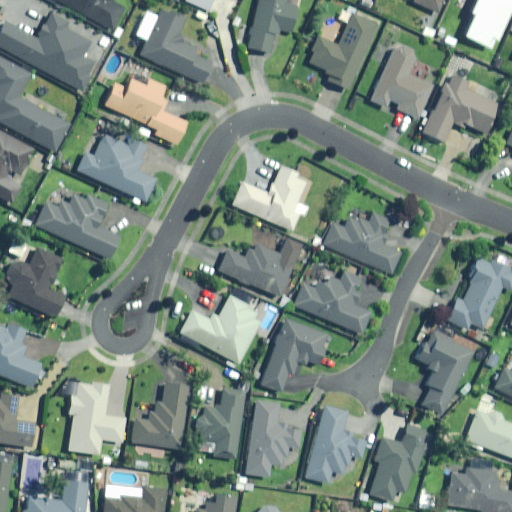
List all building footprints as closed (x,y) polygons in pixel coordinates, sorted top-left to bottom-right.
[(50,0),(108,32),(120,9),(107,2),(108,0),(50,0)] [(180,0),(180,1),(205,11),(209,0),(180,0)] [(281,0),(255,0),(241,48),(265,54),(271,34),(276,35),(277,32),(286,34),(293,7),(281,4),(281,0)] [(441,0),(410,0),(409,3),(436,14),(441,0)] [(458,36),(486,49),(490,40),(494,42),(511,0),(471,0),(466,13),(468,14),(458,36)] [(182,19),(157,8),(135,55),(197,84),(207,63),(190,55),(192,50),(172,41),(182,19)] [(64,24),(45,13),(31,39),(0,21),(0,49),(77,92),(91,66),(78,59),(87,43),(61,29),(64,24)] [(302,62),(320,70),(319,73),(324,75),(321,81),(344,91),(373,25),(347,14),(333,45),(313,37),(302,62)] [(404,49),(391,43),(364,100),(382,109),(386,101),(393,104),(391,110),(413,120),(429,86),(404,75),(414,54),(404,49)] [(28,74),(0,58),(0,125),(50,153),(66,125),(15,97),(28,74)] [(109,83),(99,105),(142,124),(141,127),(151,131),(150,135),(172,145),(183,122),(159,112),(164,101),(156,98),(161,87),(128,72),(121,88),(109,83)] [(467,84),(444,74),(419,133),(440,143),(450,122),(480,135),(495,101),(465,88),(467,84)] [(511,128),(509,127),(501,144),(509,148),(507,154),(511,156),(511,128)] [(0,133),(0,199),(8,204),(17,186),(1,178),(5,170),(16,176),(30,150),(0,133)] [(140,160),(137,159),(143,146),(126,138),(123,145),(99,135),(88,158),(80,154),(72,171),(141,203),(152,181),(134,173),(140,160)] [(293,173),(276,166),(265,194),(238,182),(228,205),(288,231),(295,214),(289,212),(302,183),(290,178),(293,173)] [(50,195),(46,204),(42,202),(31,226),(104,259),(115,236),(93,226),(103,205),(71,190),(65,202),(50,195)] [(333,227),(327,225),(318,245),(386,275),(396,253),(376,244),(386,222),(369,214),(366,223),(358,220),(356,226),(337,217),(333,227)] [(297,246),(279,239),(274,252),(252,244),(250,250),(244,248),(241,258),(223,251),(214,272),(277,297),(297,246)] [(55,287),(47,284),(58,260),(26,246),(19,262),(14,260),(4,284),(8,286),(3,297),(51,318),(61,296),(53,292),(55,287)] [(511,278),(504,274),(506,270),(486,260),(484,264),(475,259),(454,301),(450,298),(439,320),(461,331),(465,324),(477,330),(498,288),(505,292),(511,278)] [(337,271),(332,282),(324,278),(321,285),(309,279),(306,286),(299,283),(289,306),(358,336),(368,313),(350,305),(356,292),(351,290),(356,279),(337,271)] [(244,306),(225,296),(214,317),(209,314),(206,320),(187,310),(174,333),(235,365),(257,322),(250,318),(252,313),(243,308),(244,306)] [(511,305),(503,325),(511,328),(511,305)] [(328,337),(281,319),(256,385),(278,393),(285,375),(289,376),(294,363),(302,366),(303,362),(316,367),(328,337)] [(3,328),(0,326),(0,378),(27,389),(38,364),(18,356),(22,346),(17,344),(22,332),(4,324),(3,328)] [(469,353),(425,331),(411,359),(430,369),(421,387),(424,389),(416,406),(437,416),(469,353)] [(511,368),(510,374),(499,369),(489,389),(511,399),(511,368)] [(101,416),(105,386),(72,382),(70,396),(65,396),(63,414),(68,415),(64,451),(95,455),(97,440),(118,443),(121,419),(101,416)] [(150,402),(149,414),(132,412),(128,443),(176,450),(184,387),(159,384),(157,403),(150,402)] [(14,396),(0,394),(0,443),(28,447),(31,423),(11,421),(14,396)] [(240,397),(218,394),(216,408),(196,405),(195,417),(192,416),(190,432),(199,433),(198,442),(210,444),(208,457),(232,460),(240,397)] [(298,425),(273,422),(274,416),(276,403),(251,400),(249,413),(247,413),(240,474),(267,477),(269,466),(279,467),(280,458),(284,458),(285,448),(295,449),(298,425)] [(339,475),(341,466),(346,467),(348,457),(357,459),(361,442),(349,439),(350,434),(338,431),(343,413),(319,407),(301,478),(325,484),(328,472),(339,475)] [(473,407),(460,441),(511,460),(511,424),(488,415),(489,413),(473,407)] [(408,473),(412,474),(418,455),(422,440),(397,433),(394,443),(378,438),(371,459),(375,460),(364,495),(389,503),(392,492),(401,495),(408,473)] [(459,468),(458,470),(448,469),(442,506),(486,511),(509,511),(511,493),(496,491),(498,474),(459,468)] [(173,474),(161,473),(160,484),(172,485),(173,474)] [(79,511),(82,484),(60,482),(58,501),(21,499),(20,511),(79,511)] [(139,490),(98,486),(95,511),(159,511),(161,489),(140,487),(139,490)] [(430,496),(417,494),(415,508),(428,510),(430,496)] [(230,511),(232,499),(208,496),(206,511),(190,509),(189,511),(230,511)] [(377,511),(389,511),(390,505),(370,503),(370,511),(377,511)]
